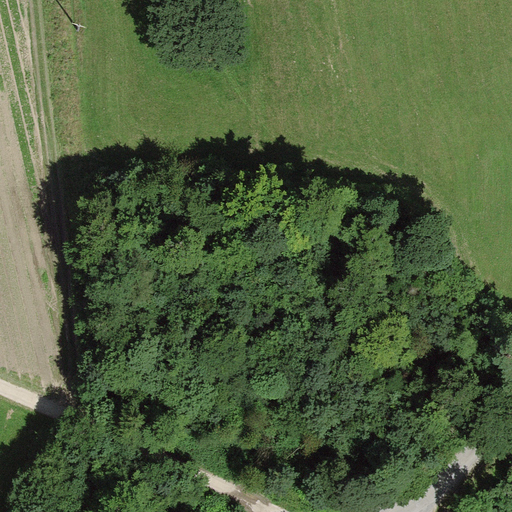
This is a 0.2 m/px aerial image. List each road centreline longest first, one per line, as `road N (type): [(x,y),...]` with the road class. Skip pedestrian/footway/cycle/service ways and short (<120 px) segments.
road 1 (track): [(264,511),(0,390)]
road 2 (track): [(511,411),(431,503),(413,511)]
